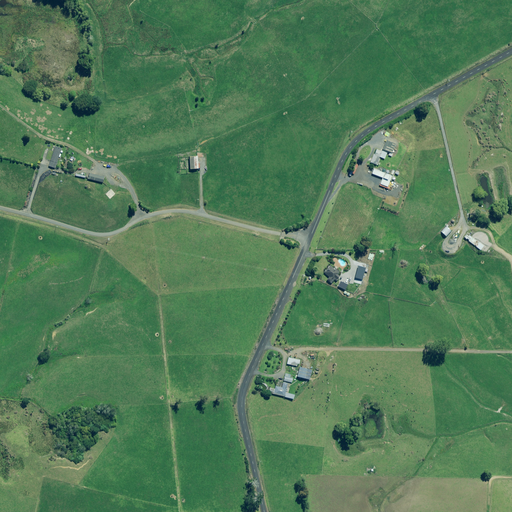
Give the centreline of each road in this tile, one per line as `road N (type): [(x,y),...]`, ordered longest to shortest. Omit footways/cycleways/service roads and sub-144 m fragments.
road 1 (unclassified): [(511,50),(348,148),(243,389),(264,511)]
road 2 (track): [(309,238),(172,213),(97,236),(0,212)]
road 3 (track): [(24,218),(37,177),(49,170),(127,181),(142,220)]
